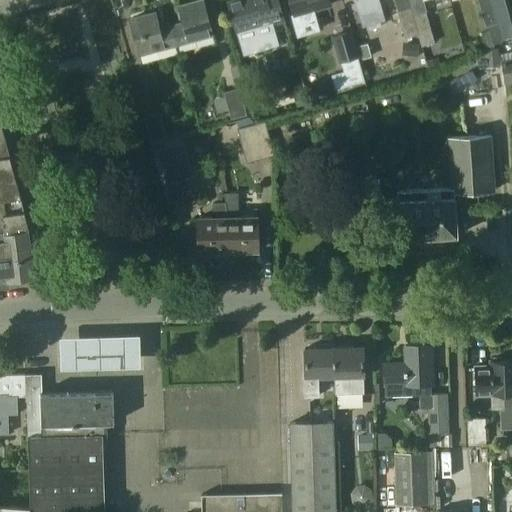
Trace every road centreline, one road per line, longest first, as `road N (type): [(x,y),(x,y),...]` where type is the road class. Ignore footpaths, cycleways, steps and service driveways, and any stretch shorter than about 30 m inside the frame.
road 1 (residential): [(0,316),(327,303),(511,313)]
road 2 (unknown): [(150,310),(131,485),(100,511)]
